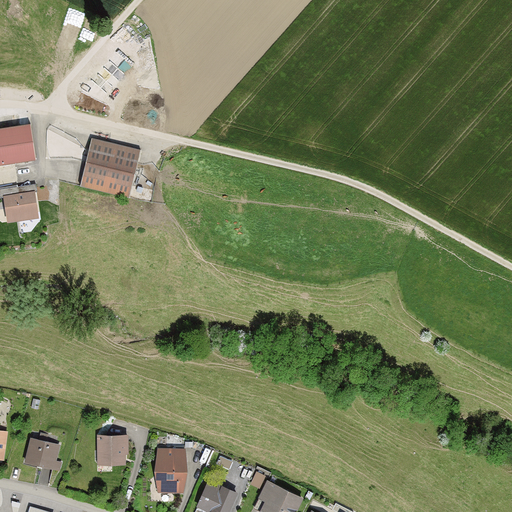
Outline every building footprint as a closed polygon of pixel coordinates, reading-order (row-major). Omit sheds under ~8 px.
[(0,125),(0,194),(3,223),(39,219),(35,186),(18,188),(15,163),(36,160),(32,122),(0,125)] [(138,150),(90,139),(79,187),(127,198),(138,150)] [(122,433),(95,434),(96,464),(123,463),(122,433)] [(60,443),(30,436),(24,462),(59,469),(60,461),(57,460),(60,443)] [(185,449),(157,447),(151,473),(158,493),(185,493),(185,449)] [(232,461),(219,456),(215,464),(229,469),(232,461)] [(263,475),(255,472),(249,485),(258,488),(263,475)] [(257,511),(295,511),(302,496),(264,480),(256,497),(262,500),(257,511)] [(217,488),(205,482),(194,507),(203,511),(226,511),(236,492),(218,484),(217,488)]
